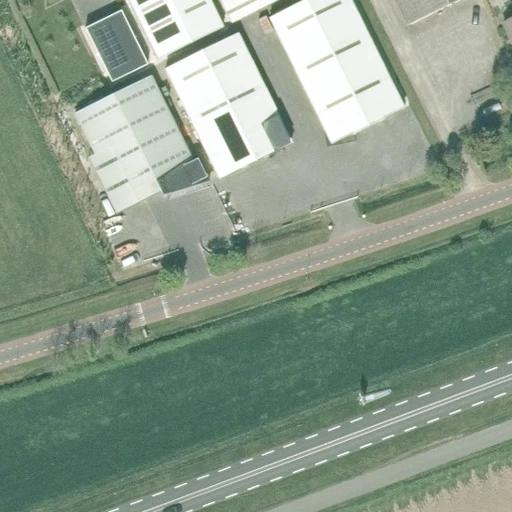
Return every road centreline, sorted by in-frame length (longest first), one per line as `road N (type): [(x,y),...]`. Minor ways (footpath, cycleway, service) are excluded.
road 1 (unclassified): [(0,356),(511,193)]
road 2 (primary): [(150,511),(511,376)]
road 3 (unclassified): [(294,511),(511,430)]
